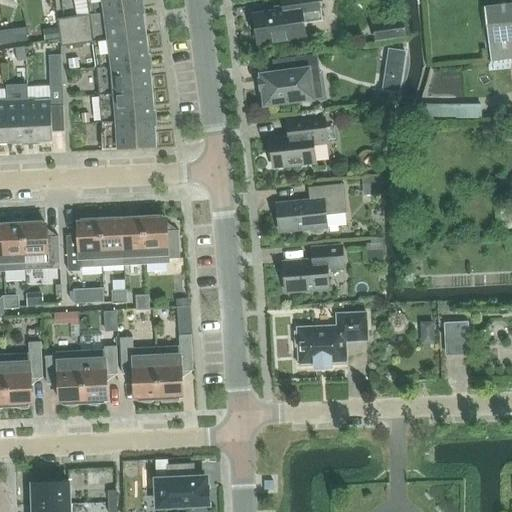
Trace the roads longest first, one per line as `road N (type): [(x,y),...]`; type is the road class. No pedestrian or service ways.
road 1 (residential): [(511,405),(242,416)]
road 2 (residential): [(242,416),(223,439),(0,451)]
road 3 (residential): [(242,416),(222,175)]
road 4 (residential): [(0,186),(222,175)]
road 5 (residential): [(222,175),(194,0)]
